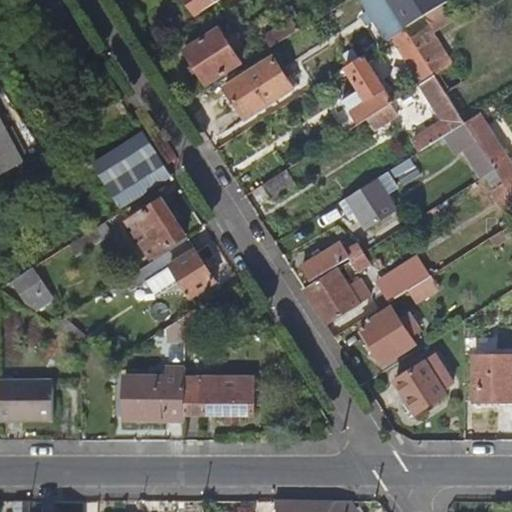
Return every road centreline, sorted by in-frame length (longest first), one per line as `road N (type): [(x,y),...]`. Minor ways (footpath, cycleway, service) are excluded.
road 1 (residential): [(90,0),(390,467)]
road 2 (residential): [(0,467),(390,467)]
road 3 (residential): [(390,467),(511,468)]
